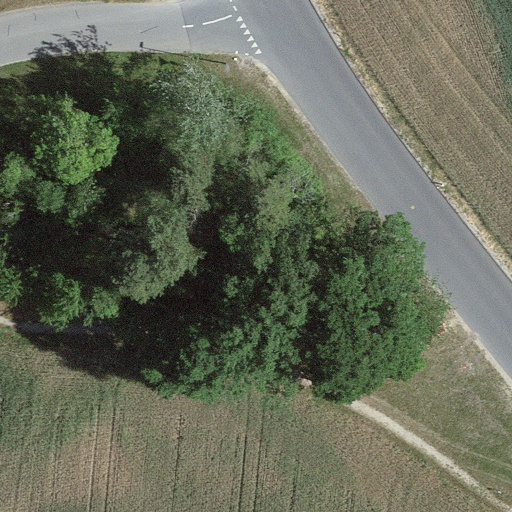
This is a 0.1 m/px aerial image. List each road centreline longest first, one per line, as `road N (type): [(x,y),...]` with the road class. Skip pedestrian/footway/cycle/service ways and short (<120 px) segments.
road 1 (tertiary): [(511,330),(382,169),(272,0)]
road 2 (unclassified): [(265,0),(186,28),(54,31),(0,44)]
